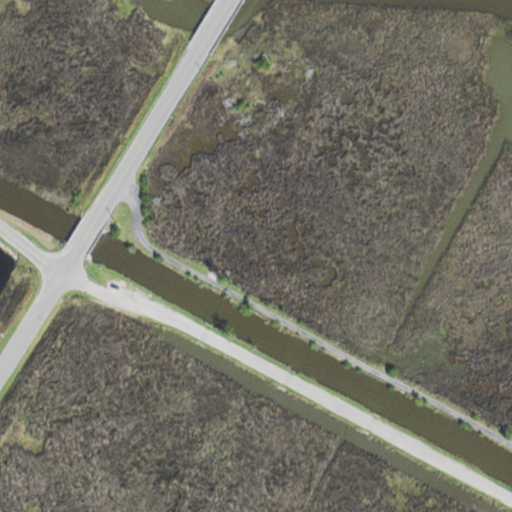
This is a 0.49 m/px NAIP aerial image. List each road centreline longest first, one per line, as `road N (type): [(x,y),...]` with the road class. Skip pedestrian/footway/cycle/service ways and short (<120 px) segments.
road 1 (primary): [(94,222),(203,43)]
road 2 (primary): [(0,370),(76,251)]
